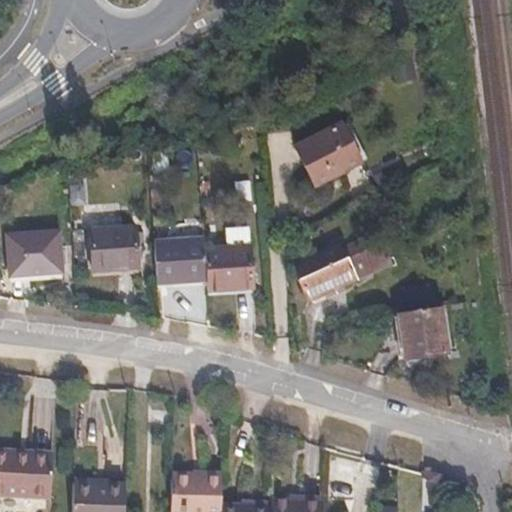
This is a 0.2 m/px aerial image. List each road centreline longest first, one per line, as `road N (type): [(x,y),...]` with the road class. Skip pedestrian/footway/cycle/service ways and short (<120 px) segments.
road 1 (unclassified): [(0,333),(184,360),(464,442)]
road 2 (secondary): [(0,122),(119,36)]
